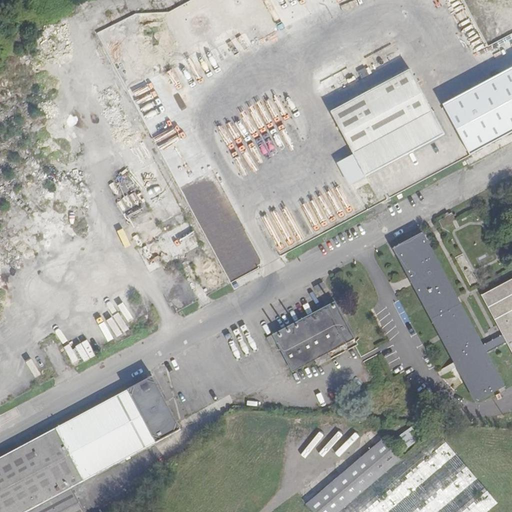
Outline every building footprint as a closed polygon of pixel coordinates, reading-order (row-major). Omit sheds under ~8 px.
[(511,31),(486,43),(490,51),(511,58),(511,31)] [(333,113),(366,178),(445,136),(411,71),(333,113)] [(135,195),(123,195),(123,204),(127,204),(128,213),(135,213),(135,195)] [(486,352),(482,345),(442,270),(422,233),(409,240),(394,248),(475,401),(504,386),(486,352)] [(511,279),(482,296),(503,335),(506,342),(511,352),(511,279)] [(323,283),(315,287),(318,292),(326,288),(323,283)] [(132,302),(125,305),(131,323),(139,320),(132,302)] [(354,339),(335,302),(267,338),(270,345),(276,342),(292,372),(314,360),(317,366),(331,358),(328,353),(354,339)] [(486,352),(506,342),(503,335),(482,345),(486,352)] [(180,429),(153,377),(0,458),(0,511),(83,511),(71,488),(180,429)] [(410,427),(395,436),(404,449),(418,440),(410,427)] [(400,460),(338,511),(486,511),(497,504),(434,430),(400,460)] [(311,511),(338,511),(400,460),(383,440),(336,479),(306,505),(311,511)]
